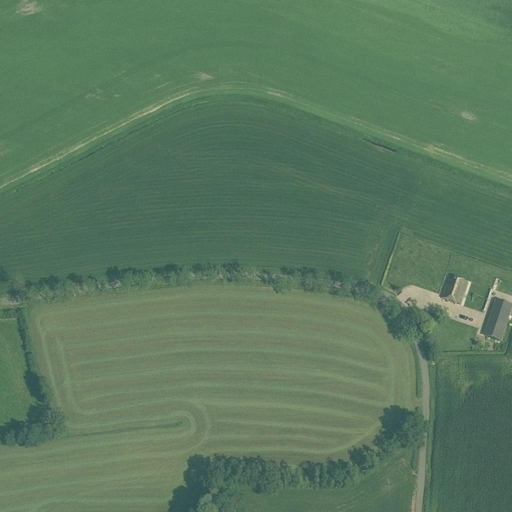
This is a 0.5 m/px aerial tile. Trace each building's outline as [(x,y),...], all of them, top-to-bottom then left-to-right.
[(388,244),(379,283),(401,289),(411,250),(388,244)] [(511,285),(511,266),(509,266),(503,282),(511,285)] [(421,271),(416,294),(434,298),(438,275),(421,271)] [(461,306),(468,284),(449,278),(441,299),(461,306)] [(458,310),(452,327),(476,334),(482,318),(474,315),(476,309),(484,312),(489,297),(470,290),(465,305),(472,308),(470,314),(458,310)] [(510,314),(496,310),(486,338),(500,342),(510,314)]
